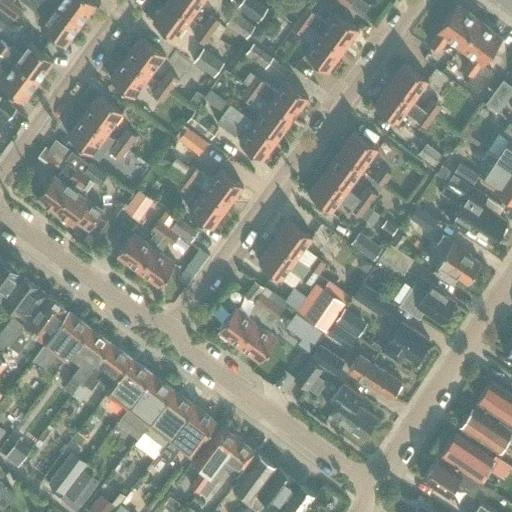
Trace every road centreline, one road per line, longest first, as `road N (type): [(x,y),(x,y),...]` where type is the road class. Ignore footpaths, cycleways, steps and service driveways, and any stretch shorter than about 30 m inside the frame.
road 1 (residential): [(418,0),(168,327)]
road 2 (residential): [(365,479),(387,458),(511,261)]
road 3 (residential): [(365,479),(185,349),(168,327)]
road 4 (residential): [(128,0),(0,173)]
road 5 (residential): [(168,327),(143,319),(0,209)]
